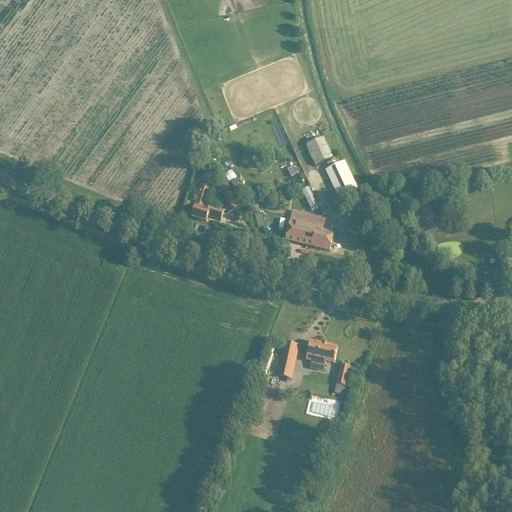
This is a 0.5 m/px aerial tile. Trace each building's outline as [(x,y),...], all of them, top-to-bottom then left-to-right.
[(305,146),(315,167),(333,159),(323,137),(305,146)] [(343,164),(326,171),(340,201),(357,193),(343,164)] [(295,166),(286,170),(293,186),(302,182),(295,166)] [(216,189),(219,193),(226,190),(224,185),(216,189)] [(192,218),(206,223),(208,217),(221,221),(224,211),(211,207),(209,211),(203,209),(209,189),(202,186),(192,218)] [(305,199),(301,201),(304,207),(308,205),(312,212),(318,208),(309,189),(302,192),(306,199),(305,199)] [(221,198),(228,214),(239,209),(231,193),(221,198)] [(261,213),(255,215),(258,229),(265,227),(261,213)] [(322,232),(323,226),(291,218),(286,242),(330,252),(334,234),(322,232)] [(496,260),(497,280),(508,279),(507,260),(496,260)] [(306,361),(325,365),(326,363),(334,364),(338,349),(310,343),(306,361)] [(278,378),(292,381),(299,346),(285,344),(278,378)] [(336,386),(346,388),(351,368),(341,366),(336,386)]
